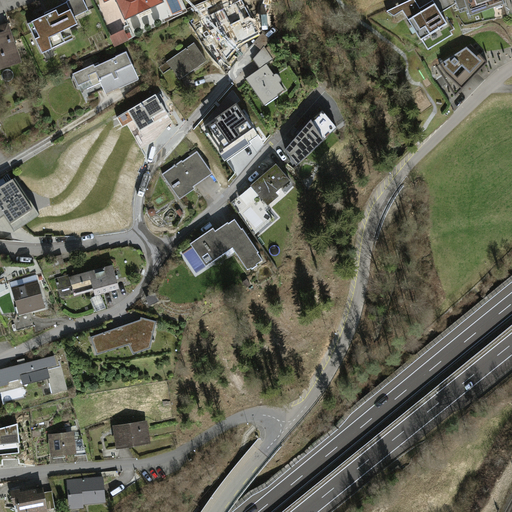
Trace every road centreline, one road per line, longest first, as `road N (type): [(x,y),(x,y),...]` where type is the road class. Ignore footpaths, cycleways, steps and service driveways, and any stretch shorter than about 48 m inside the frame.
road 1 (residential): [(285,428),(340,352),(386,193),(511,66)]
road 2 (motorway): [(511,302),(257,511)]
road 3 (residential): [(0,474),(149,463),(257,412),(285,428)]
road 4 (motorway): [(304,511),(511,344)]
road 5 (residential): [(154,259),(225,197),(317,90)]
road 6 (residential): [(145,237),(141,190),(153,163),(251,52)]
road 7 (residential): [(154,259),(124,307),(0,359)]
road 8 (residential): [(0,247),(145,237)]
